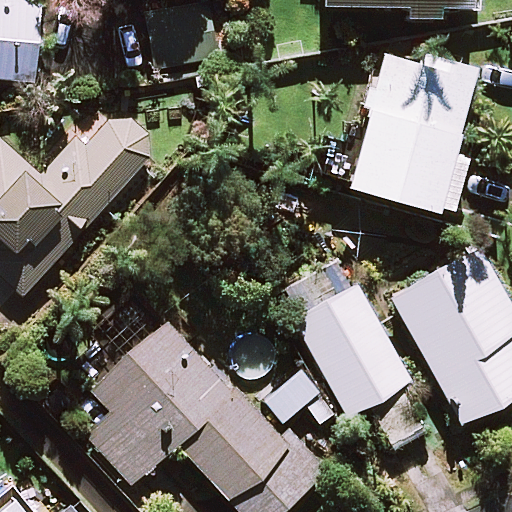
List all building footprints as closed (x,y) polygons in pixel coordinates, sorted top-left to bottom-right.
[(36,0),(0,0),(0,78),(29,81),(36,0)] [(463,0),(314,0),(315,5),(464,8),(463,0)] [(214,60),(207,3),(142,11),(149,68),(214,60)] [(468,71),(377,48),(341,187),(444,213),(459,156),(447,153),(468,71)] [(128,117),(103,118),(44,183),(0,143),(0,245),(9,253),(0,262),(0,277),(19,295),(145,156),(143,130),(128,117)] [(511,327),(511,321),(472,248),(385,296),(457,425),(511,394),(511,337),(508,330),(511,327)] [(404,379),(333,258),(272,294),(343,415),(404,379)] [(280,448),(160,319),(85,389),(106,412),(82,435),(127,484),(171,443),(235,511),(276,511),(316,476),(285,443),(280,448)] [(313,394),(297,371),(260,397),(277,420),(313,394)]
